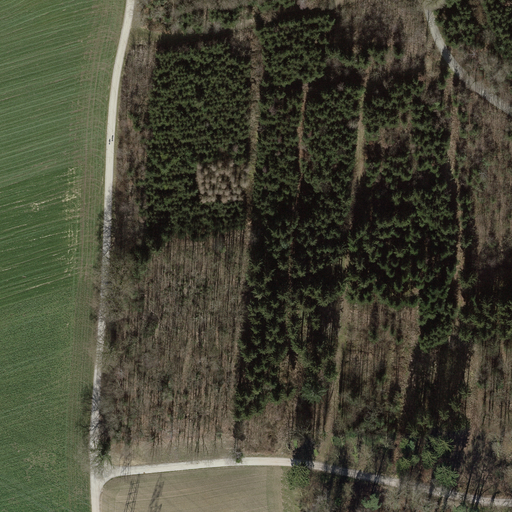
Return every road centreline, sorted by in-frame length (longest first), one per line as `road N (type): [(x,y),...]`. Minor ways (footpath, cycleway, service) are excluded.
road 1 (track): [(131,0),(112,111),(95,475)]
road 2 (track): [(451,60),(386,73),(369,82),(359,103),(323,466)]
road 3 (track): [(95,475),(292,463),(511,502)]
road 4 (track): [(351,0),(167,39),(124,38)]
road 5 (track): [(427,0),(458,70),(511,111)]
